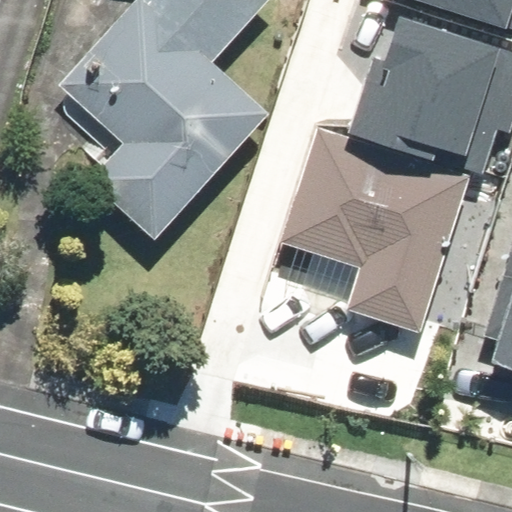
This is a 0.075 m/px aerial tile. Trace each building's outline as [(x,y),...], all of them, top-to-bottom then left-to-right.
[(274,0),(146,0),(63,88),(128,151),(104,176),(173,241),(296,111),(229,48),(274,0)] [(511,0),(448,0),(511,17),(511,0)] [(357,63),(342,116),(434,143),(438,129),(496,146),(511,90),(511,36),(397,3),(377,69),(357,63)] [(326,120),(292,229),(369,253),(355,298),(429,321),(477,167),(326,120)] [(511,285),(493,351),(511,356),(511,285)]
